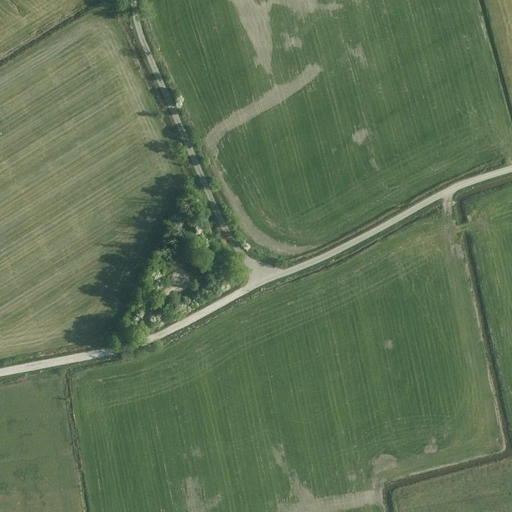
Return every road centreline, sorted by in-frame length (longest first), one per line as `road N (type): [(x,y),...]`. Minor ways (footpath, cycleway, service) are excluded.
road 1 (unclassified): [(133,0),(194,165),(261,279)]
road 2 (residential): [(0,372),(152,338),(261,279)]
road 3 (unclassified): [(261,279),(336,250),(447,189),(511,167)]
